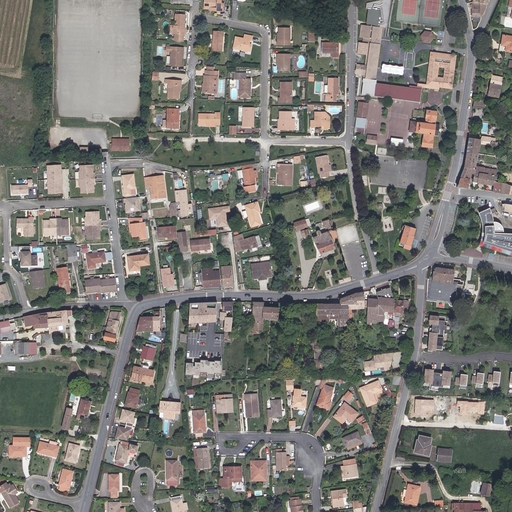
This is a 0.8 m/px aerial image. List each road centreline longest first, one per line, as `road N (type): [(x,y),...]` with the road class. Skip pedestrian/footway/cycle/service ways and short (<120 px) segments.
road 1 (secondary): [(137,308),(199,296),(326,294),(379,279)]
road 2 (residential): [(112,200),(9,207),(7,264),(27,312)]
road 3 (secondary): [(84,506),(137,308)]
road 4 (tertiary): [(420,264),(415,355),(387,462)]
road 5 (residential): [(266,140),(268,36),(197,16)]
road 6 (secondary): [(472,38),(451,189)]
road 7 (residential): [(320,511),(320,465),(308,443),(236,436)]
road 8 (unclassified): [(379,279),(352,139)]
road 9 (unclassified): [(354,0),(352,139)]
road 10 (residential): [(266,140),(141,138)]
